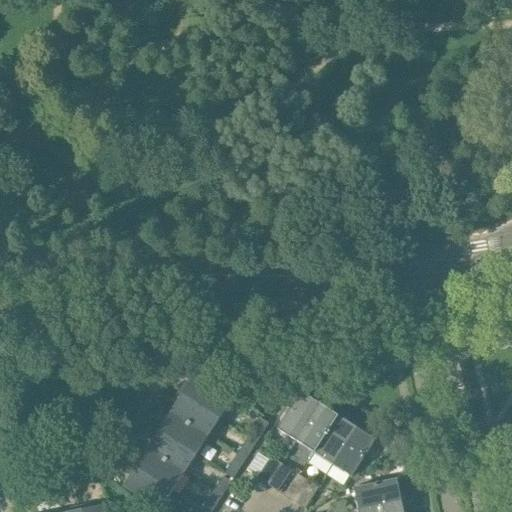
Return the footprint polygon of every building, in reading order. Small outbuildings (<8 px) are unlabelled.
[(178,393),(219,419),(231,401),(194,377),(186,390),(182,387),(178,393)] [(207,437),(219,419),(178,393),(174,399),(178,402),(170,414),(207,437)] [(296,442),(322,402),(316,399),(314,402),(301,394),(278,430),(296,442)] [(314,454),(337,418),(325,410),(328,406),(322,402),(296,442),(314,454)] [(195,456),(207,437),(170,414),(163,426),(159,423),(155,429),(195,456)] [(332,465),(359,426),(352,422),(350,426),(337,418),(314,454),(332,465)] [(256,443),(266,428),(258,422),(248,438),(256,443)] [(359,426),(332,465),(351,477),(374,442),(362,434),(365,430),(359,426)] [(184,474),(195,456),(155,429),(151,435),(155,438),(147,450),(184,474)] [(245,461),(255,446),(247,440),(237,456),(245,461)] [(172,492),(184,474),(147,450),(139,463),(135,460),(131,466),(172,492)] [(267,485),(280,464),(270,457),(256,479),(267,485)] [(233,479),(243,464),(235,459),(225,474),(233,479)] [(277,492),(278,492),(291,471),(280,464),(267,485),(277,492)] [(160,510),(172,492),(131,466),(127,472),(131,474),(123,487),(160,510)] [(294,503),(307,481),(297,475),(283,496),(294,503)] [(231,482),(223,477),(220,481),(214,477),(206,488),(221,498),(231,482)] [(358,510),(405,500),(404,493),(399,494),(396,480),(354,489),(358,510)] [(318,488),(317,487),(307,481),(294,503),(304,510),(318,488)] [(203,511),(211,511),(219,500),(211,495),(202,511),(203,511)] [(358,511),(402,511),(402,508),(407,507),(405,500),(358,510),(358,511)]
